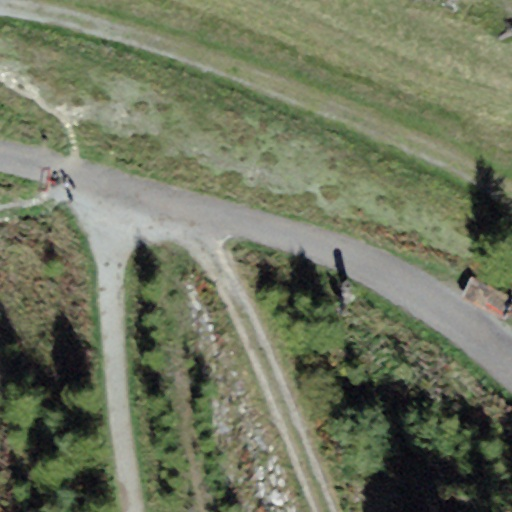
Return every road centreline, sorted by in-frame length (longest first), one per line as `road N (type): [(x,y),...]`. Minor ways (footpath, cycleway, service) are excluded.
road 1 (track): [(0,3),(209,54),(426,155),(511,209)]
road 2 (track): [(511,377),(371,270),(327,249),(95,184)]
road 3 (track): [(187,208),(265,357),(326,511)]
road 4 (track): [(95,184),(138,511)]
